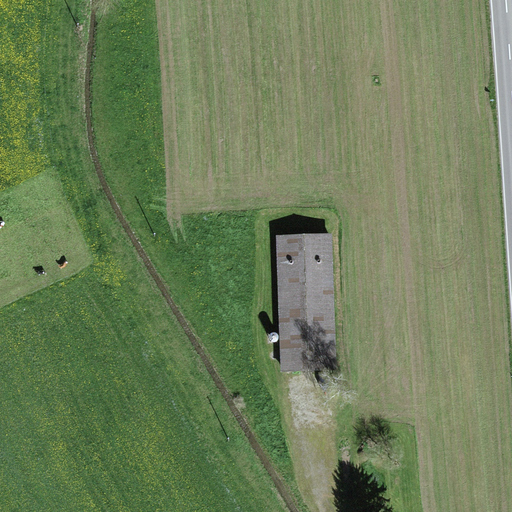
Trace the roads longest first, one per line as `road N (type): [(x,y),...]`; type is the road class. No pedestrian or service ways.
road 1 (tertiary): [(511,149),(500,0)]
road 2 (track): [(330,511),(313,473),(311,391)]
